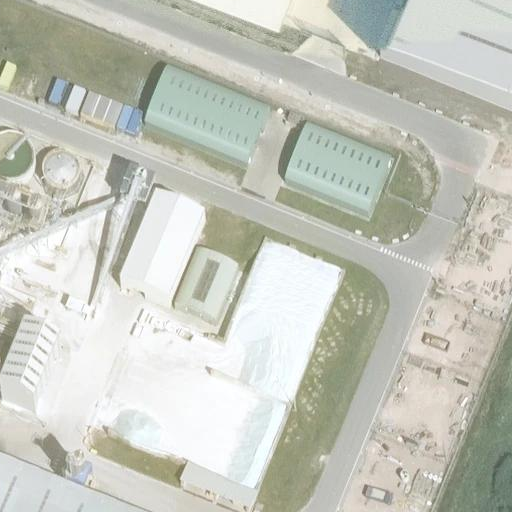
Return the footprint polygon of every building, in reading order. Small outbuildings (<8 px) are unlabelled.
[(240,0),(280,16),(286,0),(240,0)] [(511,0),(403,0),(380,59),(511,112),(511,0)] [(22,40),(46,49),(60,15),(36,6),(22,40)] [(41,95),(49,71),(14,59),(6,84),(41,95)] [(168,71),(145,129),(247,171),(271,113),(168,71)] [(125,128),(133,103),(54,79),(46,104),(125,128)] [(308,128),(285,185),(369,219),(391,162),(308,128)] [(5,143),(9,180),(44,176),(39,139),(5,143)] [(205,223),(157,203),(121,290),(169,310),(205,223)] [(215,327),(238,271),(197,254),(174,309),(215,327)] [(25,336),(0,400),(35,415),(61,351),(25,336)] [(263,441),(277,445),(282,427),(268,424),(263,441)] [(0,511),(115,511),(0,465),(0,511)] [(180,487),(242,511),(250,511),(258,494),(189,466),(180,487)]
